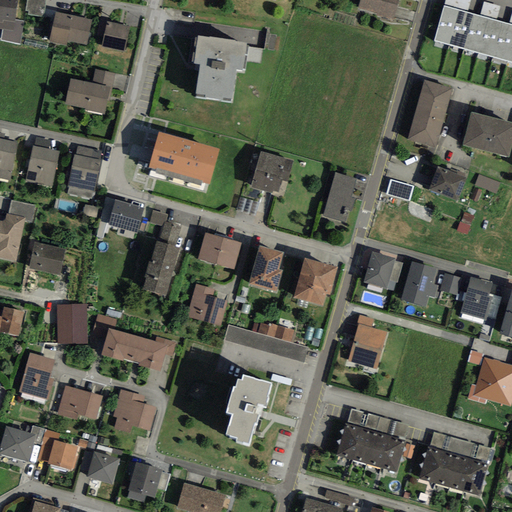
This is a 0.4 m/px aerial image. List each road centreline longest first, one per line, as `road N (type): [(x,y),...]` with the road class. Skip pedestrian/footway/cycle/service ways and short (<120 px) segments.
road 1 (residential): [(351,260),(117,186),(116,155),(155,0)]
road 2 (residential): [(425,0),(351,260)]
road 3 (residential): [(351,260),(280,511)]
